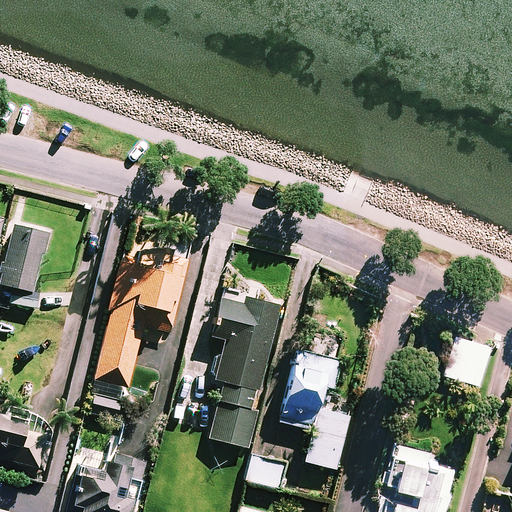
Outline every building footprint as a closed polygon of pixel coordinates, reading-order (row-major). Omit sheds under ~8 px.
[(0,279),(0,284),(32,292),(41,255),(45,256),(50,232),(13,223),(0,279)] [(184,262),(141,252),(139,260),(120,256),(92,380),(127,388),(141,327),(168,333),(184,262)] [(277,307),(241,299),(240,303),(219,298),(210,337),(223,340),(214,380),(222,382),(209,439),(247,448),(256,411),(253,410),(277,307)] [(490,346),(455,336),(444,375),(479,385),(490,346)] [(338,360),(296,350),(278,422),(310,430),(302,462),(334,469),(347,417),(316,409),(321,387),(330,389),(338,360)] [(119,400),(88,395),(86,413),(116,417),(119,400)] [(24,420),(0,414),(0,458),(35,467),(46,425),(42,421),(38,418),(34,415),(30,413),(26,411),(24,420)] [(437,453),(393,442),(383,481),(420,490),(417,503),(383,495),(378,511),(443,511),(454,468),(434,463),(437,453)] [(66,511),(131,511),(147,463),(116,454),(115,457),(81,447),(62,511),(66,511)] [(285,464),(253,455),(246,480),(279,489),(285,464)]
